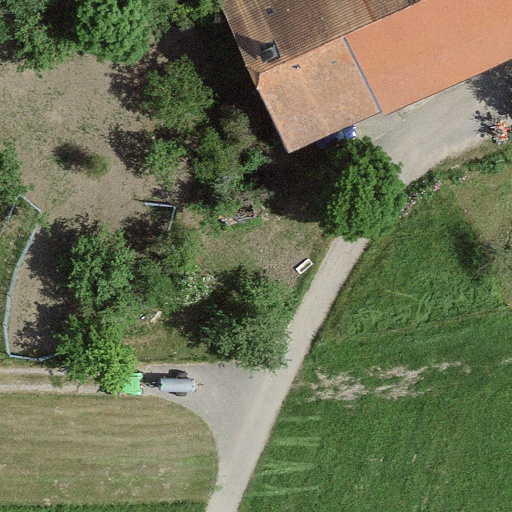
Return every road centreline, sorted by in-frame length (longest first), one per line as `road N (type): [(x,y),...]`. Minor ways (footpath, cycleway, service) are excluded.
road 1 (track): [(0,378),(269,392)]
road 2 (unclassified): [(224,511),(269,392)]
